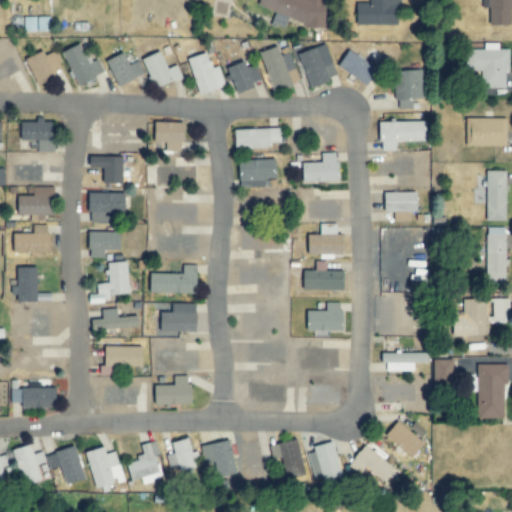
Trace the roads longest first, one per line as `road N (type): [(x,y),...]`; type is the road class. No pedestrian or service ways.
road 1 (residential): [(0,426),(340,425),(356,410),(361,233),(353,121),(333,108),(0,105)]
road 2 (residential): [(76,105),(69,240),(80,325),(74,424)]
road 3 (residential): [(211,108),(223,196),(216,281),(221,422)]
